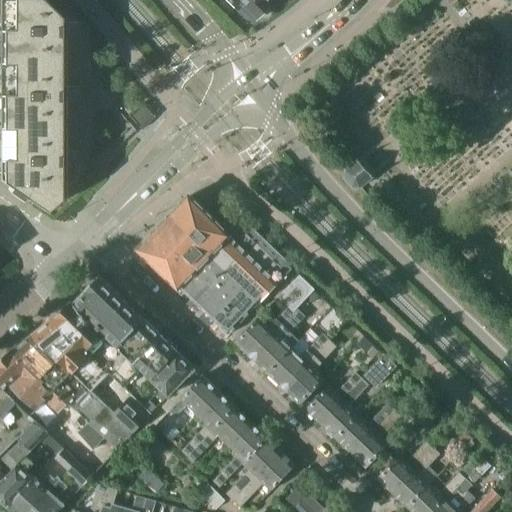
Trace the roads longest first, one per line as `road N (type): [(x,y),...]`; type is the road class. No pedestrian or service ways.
road 1 (unclassified): [(94,234),(375,511)]
road 2 (secondary): [(248,86),(347,206),(511,368)]
road 3 (tertiary): [(94,234),(248,86)]
road 4 (secondary): [(355,0),(248,86)]
